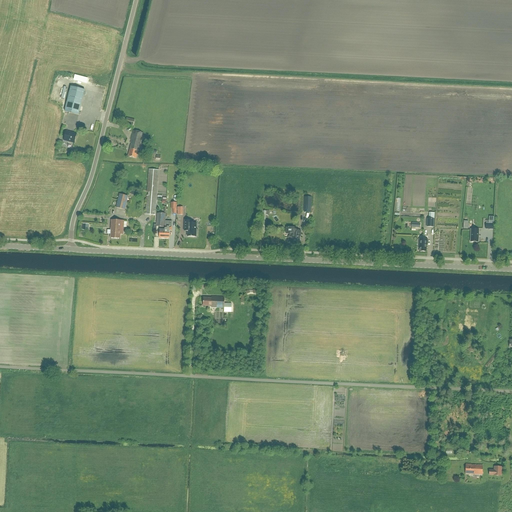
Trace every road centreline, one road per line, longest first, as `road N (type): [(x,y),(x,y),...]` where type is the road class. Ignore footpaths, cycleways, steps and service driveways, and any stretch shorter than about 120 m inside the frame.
road 1 (unclassified): [(511,391),(0,367)]
road 2 (tertiary): [(511,269),(69,249)]
road 3 (unclassified): [(69,249),(136,0)]
